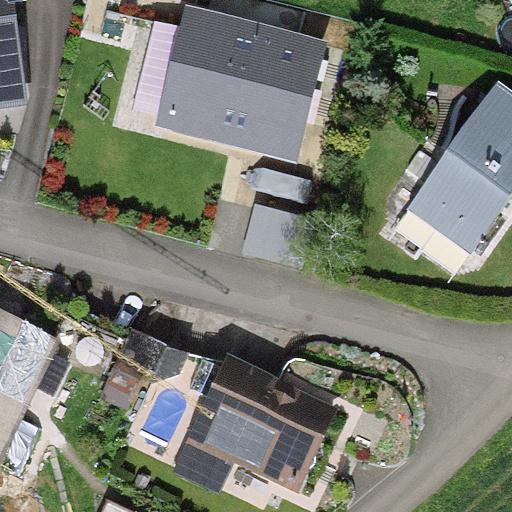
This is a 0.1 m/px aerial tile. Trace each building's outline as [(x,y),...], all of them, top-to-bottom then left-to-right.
[(0,0),(0,107),(28,104),(14,2),(8,3),(7,0),(0,0)] [(159,115),(156,126),(297,161),(328,40),(187,4),(181,27),(159,115)] [(159,115),(181,27),(155,21),(133,109),(159,115)] [(511,90),(500,81),(407,207),(470,254),(511,197),(511,90)] [(315,219),(255,203),(242,254),(303,269),(315,219)] [(0,460),(37,388),(54,354),(62,339),(0,309),(0,460)] [(70,362),(54,354),(37,388),(53,397),(70,362)] [(227,354),(186,441),(234,464),(297,493),(338,405),(227,354)] [(219,492),(234,464),(186,441),(173,471),(219,492)] [(133,511),(108,500),(101,511),(133,511)]
